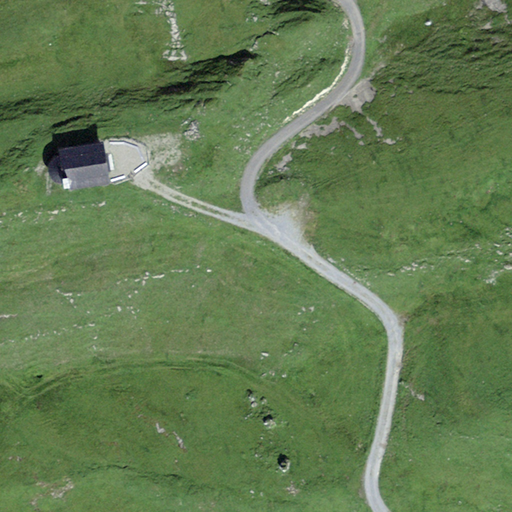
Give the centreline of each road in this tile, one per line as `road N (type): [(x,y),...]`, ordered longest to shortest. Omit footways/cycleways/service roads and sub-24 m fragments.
road 1 (track): [(145,181),(285,239),(387,316),(395,341),(371,482),(380,511)]
road 2 (track): [(346,0),(357,20),(357,63),(332,99),(262,157),(248,192),(249,223)]
